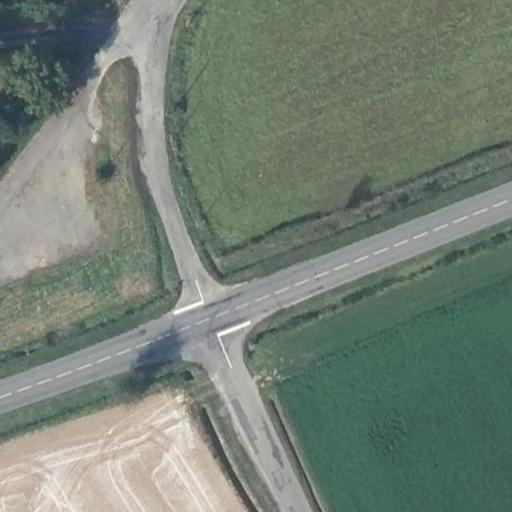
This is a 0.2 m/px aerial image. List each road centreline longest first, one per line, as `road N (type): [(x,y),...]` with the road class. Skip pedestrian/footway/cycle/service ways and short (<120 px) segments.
road 1 (residential): [(165,0),(154,98),(159,150),(195,294),(210,320)]
road 2 (secondary): [(210,320),(511,200)]
road 3 (secondary): [(0,395),(210,320)]
road 4 (unclassified): [(296,511),(210,320)]
